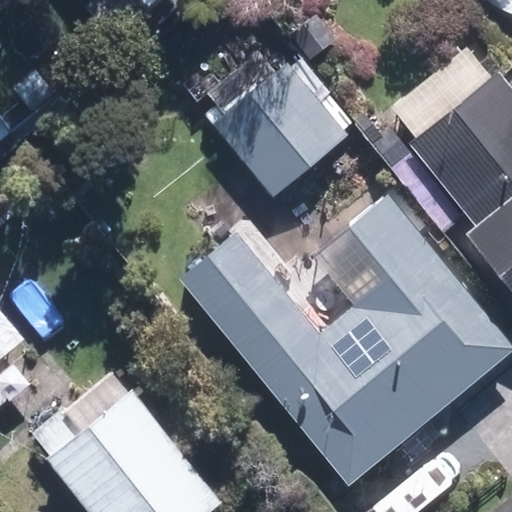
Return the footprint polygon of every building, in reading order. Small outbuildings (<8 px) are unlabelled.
[(87,0),(87,1),(114,35),(127,25),(142,43),(165,24),(151,6),(158,0),(87,0)] [(511,0),(490,0),(511,24),(511,0)] [(223,124),(286,196),(361,131),(298,60),(287,69),(267,46),(217,90),(236,113),(223,124)] [(488,231),(511,259),(511,71),(497,83),(471,52),(374,134),(453,226),(476,207),(493,227),(488,231)] [(22,85),(43,112),(66,94),(44,67),(22,85)] [(0,149),(24,130),(0,100),(0,149)] [(192,208),(213,229),(243,199),(222,178),(192,208)] [(194,276),(363,483),(511,362),(511,320),(409,194),(369,226),(407,272),(335,330),(252,228),(194,276)] [(0,415),(20,400),(0,375),(0,415)] [(43,433),(105,511),(224,511),(238,502),(148,389),(91,436),(70,410),(43,433)]
